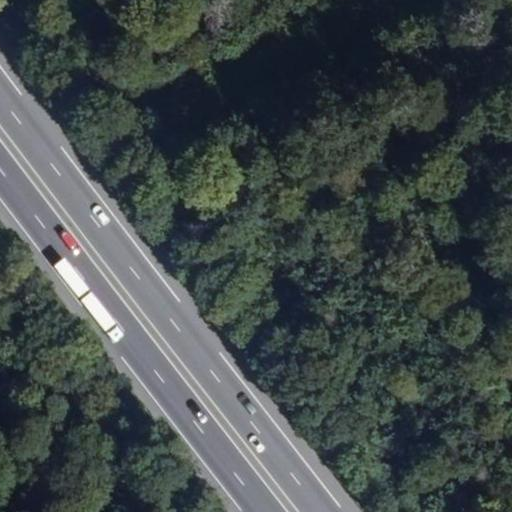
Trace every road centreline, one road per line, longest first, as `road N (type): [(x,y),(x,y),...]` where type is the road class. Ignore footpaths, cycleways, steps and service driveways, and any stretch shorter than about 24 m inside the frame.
road 1 (motorway): [(321,511),(0,92)]
road 2 (motorway): [(0,166),(265,511)]
